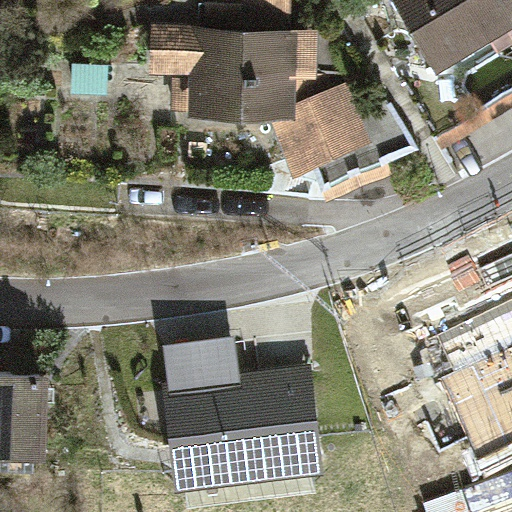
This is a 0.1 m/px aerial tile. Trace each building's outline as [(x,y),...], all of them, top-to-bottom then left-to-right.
[(245,0),(245,3),(209,2),(209,20),(286,22),(286,0),(245,0)] [(511,0),(399,0),(436,61),(511,15),(511,0)] [(389,159),(364,100),(351,104),(333,70),(313,70),(312,46),(291,45),(291,31),(200,28),(199,66),(198,79),(176,78),(176,106),(197,107),(197,110),(273,112),(274,121),(277,130),(282,131),(293,155),(309,149),(324,185),(389,159)] [(233,338),(171,346),(177,391),(236,384),(233,338)] [(42,373),(0,371),(0,474),(32,475),(32,468),(35,468),(35,449),(39,449),(42,373)] [(236,384),(177,391),(190,499),(317,484),(304,375),(236,384)]
